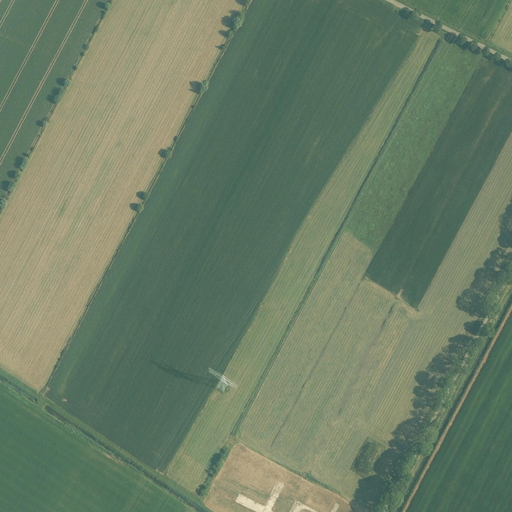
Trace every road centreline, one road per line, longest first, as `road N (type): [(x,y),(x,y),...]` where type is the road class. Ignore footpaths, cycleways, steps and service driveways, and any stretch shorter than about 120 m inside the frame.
road 1 (motorway): [(489,44),(259,425)]
road 2 (motorway): [(246,476),(435,156)]
road 3 (unclassified): [(384,511),(511,271)]
road 4 (motorway): [(435,156),(511,34)]
road 5 (unclassified): [(511,62),(388,0)]
road 6 (motorway): [(435,156),(511,59)]
